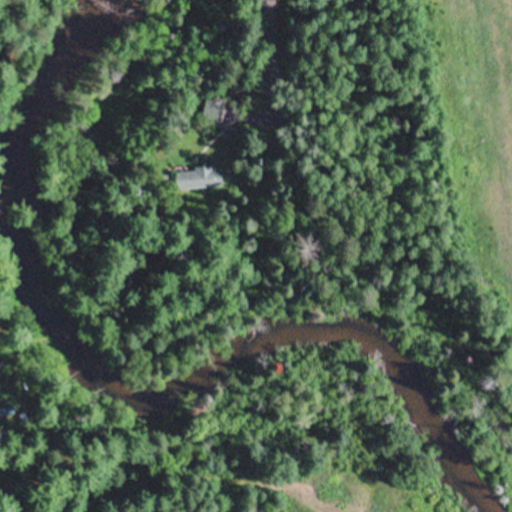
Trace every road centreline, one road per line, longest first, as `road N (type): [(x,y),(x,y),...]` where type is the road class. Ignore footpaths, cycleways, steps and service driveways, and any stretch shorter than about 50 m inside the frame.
road 1 (residential): [(0,467),(209,465)]
road 2 (residential): [(281,126),(286,0)]
